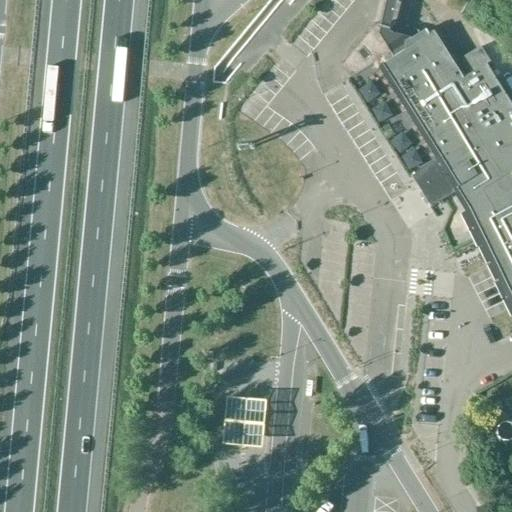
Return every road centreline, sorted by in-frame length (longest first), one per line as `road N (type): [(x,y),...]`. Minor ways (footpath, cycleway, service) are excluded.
road 1 (motorway): [(66,511),(115,0)]
road 2 (motorway): [(62,0),(14,511)]
road 3 (unclassified): [(363,412),(268,261),(182,209),(201,0)]
